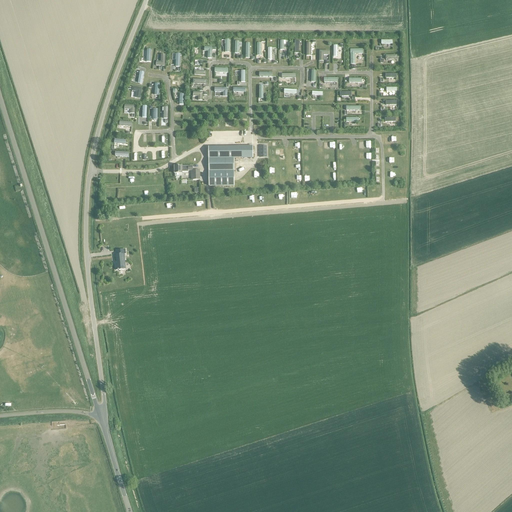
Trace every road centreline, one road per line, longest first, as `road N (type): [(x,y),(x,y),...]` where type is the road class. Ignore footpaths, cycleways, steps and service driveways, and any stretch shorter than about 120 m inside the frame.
road 1 (unclassified): [(100,414),(85,239),(89,170),(146,0)]
road 2 (unclassified): [(100,414),(0,99)]
